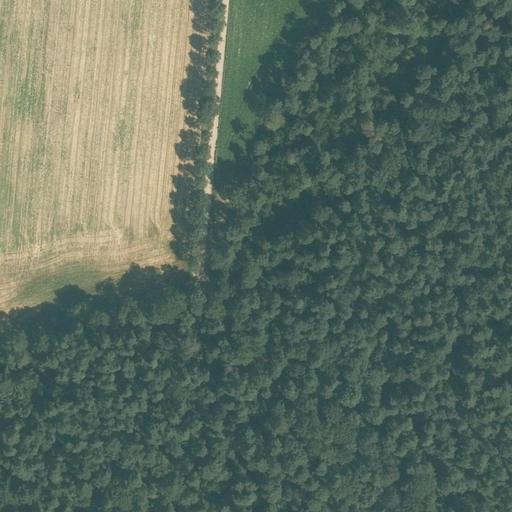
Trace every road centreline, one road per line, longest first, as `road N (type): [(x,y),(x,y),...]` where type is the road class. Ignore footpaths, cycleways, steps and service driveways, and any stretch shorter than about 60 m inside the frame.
road 1 (track): [(213,295),(511,49)]
road 2 (track): [(224,0),(199,251),(203,279)]
road 3 (track): [(290,397),(378,511)]
road 4 (track): [(213,295),(290,397)]
